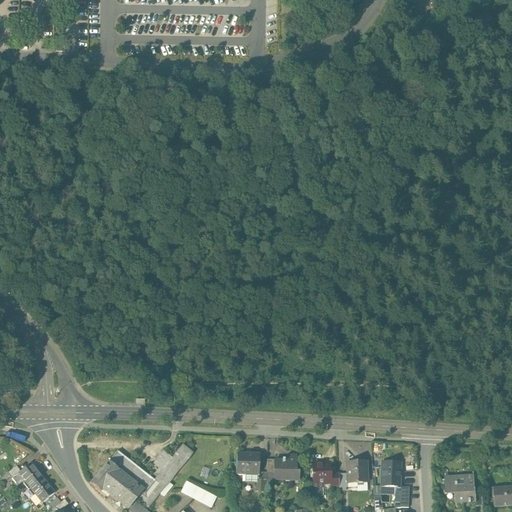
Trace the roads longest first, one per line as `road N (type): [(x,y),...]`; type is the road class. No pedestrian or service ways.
road 1 (track): [(511,381),(184,376),(178,288),(161,253),(9,105),(0,83)]
road 2 (residential): [(0,55),(254,68),(348,34),(377,0)]
road 3 (tertiary): [(427,429),(56,411)]
road 4 (residential): [(56,411),(51,366),(0,302)]
